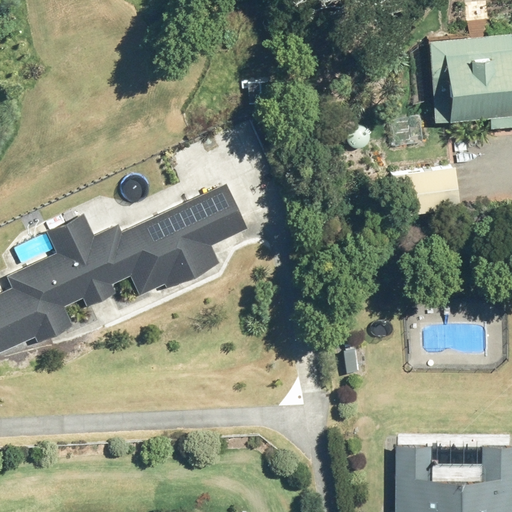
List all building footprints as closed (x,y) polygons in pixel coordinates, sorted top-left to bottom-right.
[(511,37),(426,43),(431,125),(487,121),(487,132),(511,130),(511,37)] [(242,83),(268,80),(265,52),(240,56),(242,83)] [(420,119),(386,121),(388,145),(422,142),(420,119)] [(450,168),(389,176),(394,217),(455,210),(450,168)] [(244,224),(222,177),(119,226),(117,220),(93,231),(81,207),(44,225),(56,248),(5,272),(10,283),(0,287),(0,349),(33,333),(36,338),(71,322),(64,309),(130,278),(138,294),(217,257),(209,240),(244,224)] [(353,351),(342,352),(345,374),(356,373),(353,351)] [(511,511),(511,455),(511,451),(479,451),(479,467),(428,467),(428,450),(391,450),(390,511),(511,511)]
